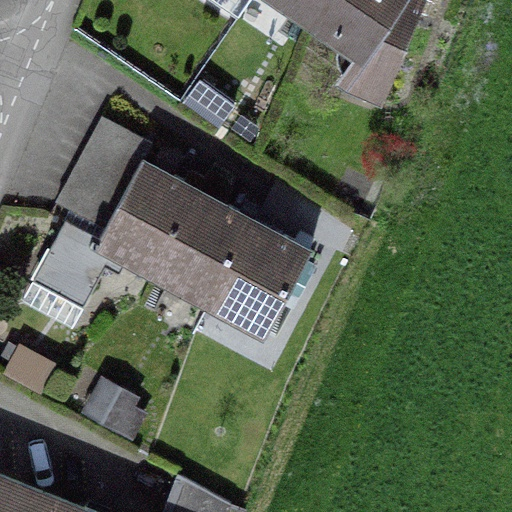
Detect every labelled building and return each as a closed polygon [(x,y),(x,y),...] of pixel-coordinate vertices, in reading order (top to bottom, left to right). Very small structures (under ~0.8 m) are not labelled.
[(272,0),(338,45),(343,83),(381,100),(421,0),(272,0)] [(54,203),(102,229),(144,151),(150,139),(102,114),(93,130),(77,159),(63,187),(54,203)] [(301,234),(244,204),(188,174),(144,151),(102,229),(99,235),(64,216),(32,277),(84,305),(112,252),(263,332),(312,240),(301,234)] [(40,393),(58,361),(19,339),(1,371),(40,393)] [(84,409),(133,435),(147,409),(135,403),(139,395),(102,375),(84,409)] [(108,511),(99,508),(0,468),(0,511),(225,511),(229,506),(176,481),(163,511),(108,511)]
